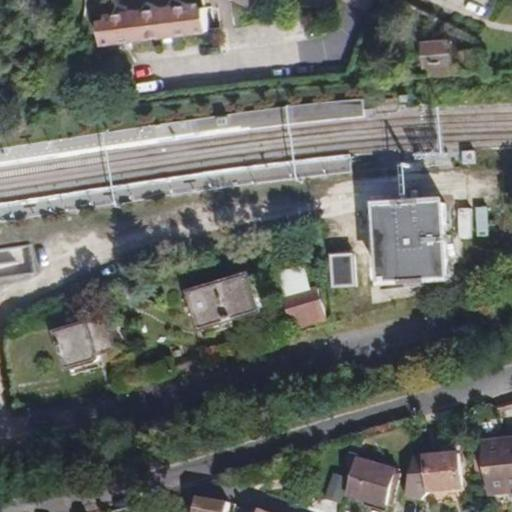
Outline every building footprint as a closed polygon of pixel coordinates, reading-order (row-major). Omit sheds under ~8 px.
[(173,37),(210,32),(207,9),(199,10),(197,1),(190,2),(185,0),(172,0),(169,5),(159,6),(147,2),(144,8),(136,9),(119,2),(114,12),(106,13),(107,18),(99,19),(103,47),(165,38),(173,37)] [(494,71),(481,46),(462,49),(461,43),(453,44),(452,38),(422,41),(424,76),(494,71)] [(451,280),(446,203),(382,208),(387,285),(451,280)] [(356,255),(333,256),(336,289),(358,287),(356,255)] [(251,276),(193,294),(204,330),(262,312),(251,276)] [(323,305),(291,313),(296,333),(329,325),(323,305)] [(71,368),(104,358),(104,355),(111,353),(118,351),(111,327),(96,331),(94,325),(61,334),(71,368)] [(118,351),(111,353),(104,355),(104,358),(106,365),(121,361),(118,351)] [(492,495),(511,492),(511,441),(486,444),(492,495)] [(328,449),(320,471),(334,477),(343,454),(328,449)] [(407,497),(422,501),(432,491),(465,489),(461,454),(416,458),(407,497)] [(358,460),(348,495),(388,507),(398,471),(358,460)] [(398,471),(388,507),(392,508),(403,473),(398,471)] [(229,511),(232,502),(199,497),(198,500),(195,511),(229,511)]
